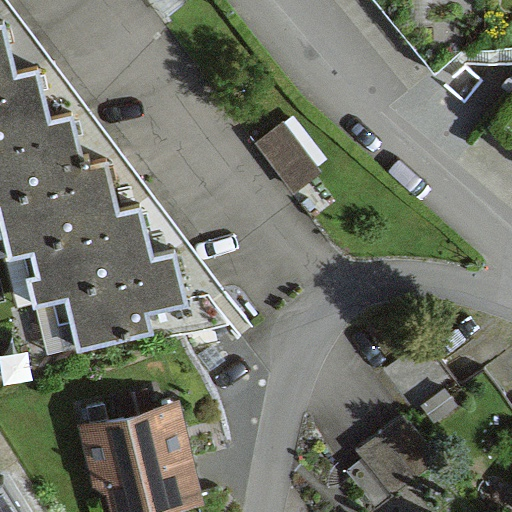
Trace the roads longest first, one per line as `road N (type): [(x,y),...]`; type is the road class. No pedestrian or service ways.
road 1 (residential): [(261,511),(297,365),(320,311),(373,283),(511,292)]
road 2 (residential): [(511,225),(300,0)]
